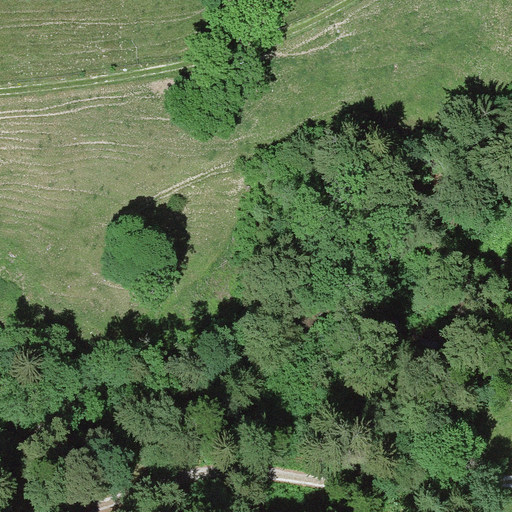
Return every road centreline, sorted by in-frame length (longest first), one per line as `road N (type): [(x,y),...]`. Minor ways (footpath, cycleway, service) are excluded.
road 1 (track): [(54,511),(209,472),(424,483),(511,476)]
road 2 (track): [(0,96),(200,66),(356,0)]
